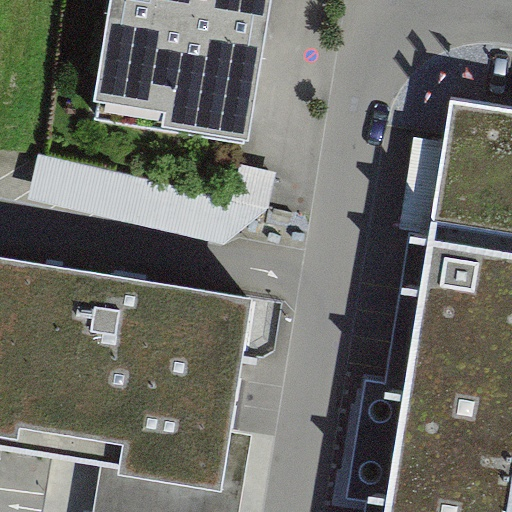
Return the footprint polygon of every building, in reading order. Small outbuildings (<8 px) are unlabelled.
[(265,0),(103,0),(85,127),(244,149),(265,0)] [(511,511),(511,101),(446,91),(380,511),(511,511)] [(34,203),(173,226),(180,181),(41,158),(34,203)] [(254,279),(0,236),(0,432),(104,450),(223,469),(231,422),(254,279)] [(93,511),(238,511),(253,426),(231,422),(223,469),(104,450),(93,511)]
